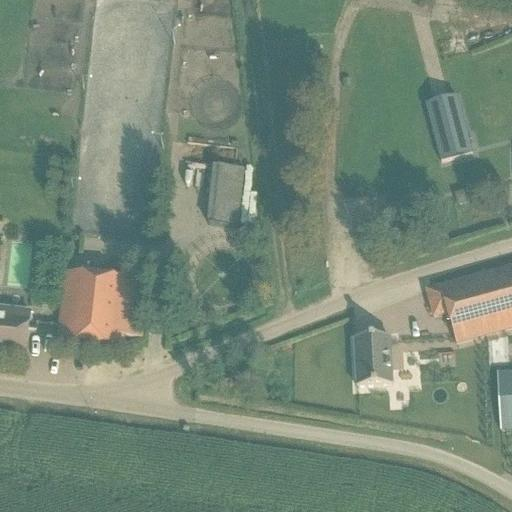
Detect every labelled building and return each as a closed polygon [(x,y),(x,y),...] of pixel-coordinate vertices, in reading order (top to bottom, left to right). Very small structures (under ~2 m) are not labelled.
[(471,158),(456,103),(427,111),(441,166),(471,158)] [(238,230),(246,172),(217,168),(209,226),(238,230)] [(447,198),(437,200),(438,208),(449,207),(447,198)] [(511,269),(425,293),(433,320),(446,316),(455,346),(511,330),(511,269)] [(142,341),(148,284),(64,275),(57,344),(123,351),(124,339),(142,341)] [(0,355),(24,358),(26,338),(29,312),(0,309),(0,355)] [(389,341),(353,343),(356,391),(391,389),(389,341)] [(511,432),(511,374),(498,375),(500,433),(511,432)]
